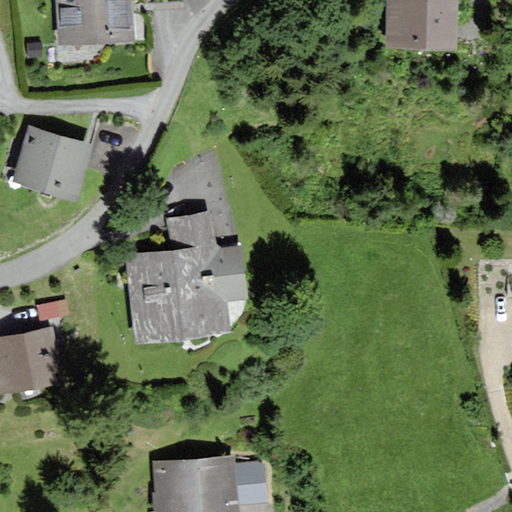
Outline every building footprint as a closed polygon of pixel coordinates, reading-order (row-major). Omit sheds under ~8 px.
[(133,37),(131,0),(60,0),(62,40),(133,37)] [(453,0),(389,0),(389,45),(452,46),(453,0)] [(90,145),(29,127),(14,181),(74,198),(90,145)] [(210,248),(207,216),(172,220),(175,250),(129,255),(138,338),(227,329),(224,299),(244,296),(239,245),(210,248)] [(42,313),(70,307),(67,293),(38,299),(42,313)] [(0,387),(58,378),(49,330),(0,338),(0,387)] [(190,511),(237,509),(233,458),(154,463),(156,511),(190,511)]
